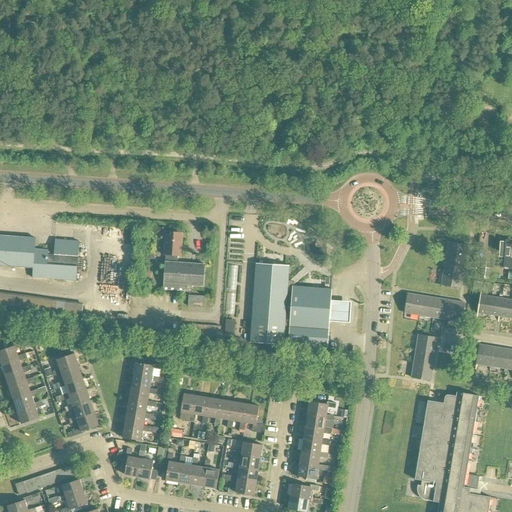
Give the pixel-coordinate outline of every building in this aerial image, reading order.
[(182,256),(184,233),(174,233),(174,236),(165,236),(164,255),(166,255),(164,290),(188,291),(188,286),(204,287),(205,265),(178,263),(179,256),(182,256)] [(0,236),(0,266),(33,269),(33,278),(47,279),(48,255),(49,251),(38,250),(35,250),(36,239),(0,236)] [(511,239),(500,239),(499,257),(496,256),(495,267),(511,267),(511,239)] [(48,255),(47,279),(76,281),(79,242),(56,240),(55,256),(48,255)] [(447,257),(466,260),(469,245),(449,242),(447,257)] [(464,274),(466,260),(447,257),(444,271),(464,274)] [(328,348),(329,329),(332,289),(293,286),(293,285),(291,282),(288,281),(289,266),(256,263),(252,323),(250,342),(328,348)] [(489,279),(490,269),(481,267),(479,278),(489,279)] [(461,288),(464,274),(444,271),(442,285),(461,288)] [(419,315),(422,295),(408,293),(405,313),(419,315)] [(433,318),(437,298),(422,295),(419,315),(433,318)] [(489,314),(491,296),(480,295),(478,313),(489,314)] [(499,316),(502,298),(491,296),(489,314),(499,316)] [(447,320),(451,300),(437,298),(433,318),(447,320)] [(510,318),(511,305),(511,299),(502,298),(499,316),(510,318)] [(451,300),(447,320),(462,322),(465,303),(451,300)] [(416,349),(436,352),(438,338),(419,334),(416,349)] [(20,358),(19,356),(16,348),(23,346),(22,341),(14,344),(15,346),(0,351),(0,359),(2,364),(20,358)] [(491,367),(494,347),(479,344),(476,364),(491,367)] [(505,369),(508,349),(494,347),(491,367),(505,369)] [(434,366),(436,352),(416,349),(414,363),(434,366)] [(24,370),(23,368),(20,360),(28,358),(26,353),(19,356),(20,358),(2,364),(6,376),(24,370)] [(61,371),(79,365),(75,353),(57,359),(61,369),(53,372),(55,376),(62,374),(61,371)] [(153,377),(153,376),(154,368),(168,370),(169,366),(154,363),(154,365),(137,362),(135,374),(153,377)] [(431,381),(434,366),(414,363),(412,377),(431,381)] [(28,382),(27,380),(24,372),(32,370),(30,365),(23,368),(24,370),(6,376),(10,388),(28,382)] [(65,383),(83,377),(79,365),(61,371),(62,374),(65,381),(57,383),(59,388),(66,386),(65,383)] [(53,375),(50,368),(44,370),(47,377),(53,375)] [(161,377),(153,376),(153,377),(135,374),(132,387),(151,390),(151,388),(152,380),(160,382),(161,377)] [(32,393),(31,392),(28,384),(36,382),(34,377),(27,380),(28,382),(10,388),(14,399),(32,393)] [(69,395),(87,389),(83,377),(65,383),(66,386),(69,394),(57,397),(58,402),(70,398),(69,395)] [(158,389),(151,388),(151,390),(132,387),(130,400),(148,403),(148,401),(149,393),(157,395),(158,389)] [(36,405),(35,404),(32,396),(40,394),(38,389),(31,392),(32,393),(14,399),(18,411),(36,405)] [(73,407),(91,401),(87,389),(69,395),(70,398),(73,405),(65,408),(67,412),(74,410),(73,407)] [(428,400),(415,479),(422,481),(421,485),(418,485),(417,490),(419,495),(424,500),(439,502),(437,511),(488,511),(491,497),(479,495),(480,490),(465,487),(480,396),(457,392),(457,398),(449,397),(447,397),(446,398),(445,399),(444,403),(428,400)] [(194,414),(197,395),(185,393),(182,412),(192,413),(190,421),(195,422),(197,414),(194,414)] [(206,416),(209,398),(208,397),(208,395),(200,394),(198,396),(197,395),(194,414),(197,414),(204,416),(203,423),(208,424),(209,416),(206,416)] [(219,418),(222,400),(209,398),(206,416),(209,416),(217,418),(215,425),(220,426),(221,418),(219,418)] [(156,402),(148,401),(148,403),(130,400),(128,412),(145,415),(146,413),(147,406),(155,407),(156,402)] [(231,420),(234,402),(222,400),(219,418),(221,418),(229,419),(228,427),(233,428),(234,420),(231,420)] [(36,405),(18,411),(22,424),(40,418),(36,408),(44,406),(42,401),(35,404),(36,405)] [(78,422),(77,419),(95,413),(91,401),(73,407),(74,410),(76,417),(69,419),(70,420),(63,422),(65,426),(78,422)] [(327,417),(327,414),(328,407),(336,408),(336,403),(328,402),(328,404),(310,401),(308,414),(327,417)] [(244,422),(247,404),(234,402),(231,420),(234,420),(241,421),(240,429),(245,430),(246,422),(244,422)] [(244,422),(246,422),(254,423),(253,431),(258,432),(259,424),(257,423),(259,406),(247,404),(244,422)] [(163,416),(146,413),(145,415),(128,412),(126,424),(144,428),(144,426),(145,418),(162,421),(163,416)] [(70,437),(75,436),(84,433),(83,431),(100,426),(95,413),(77,419),(78,422),(80,429),(73,431),(69,433),(70,437)] [(334,416),(327,414),(327,417),(308,414),(306,426),(325,429),(325,427),(326,419),(333,421),(334,416)] [(161,429),(144,426),(144,428),(126,424),(123,437),(141,440),(143,430),(160,433),(161,429)] [(332,428),(325,427),(325,429),(306,426),(304,438),(323,442),(323,439),(324,432),(332,433),(332,428)] [(183,430),(171,428),(170,436),(182,438),(183,430)] [(330,440),(323,439),(323,442),(304,438),(302,451),(321,454),(321,452),(322,444),(330,445),(330,440)] [(243,454),(261,457),(263,445),(245,442),(243,451),(235,450),(234,455),(242,457),(243,454)] [(141,451),(139,458),(141,459),(138,477),(151,479),(154,461),(144,459),(146,451),(147,445),(142,444),(141,451)] [(141,459),(139,458),(132,457),(133,449),(128,448),(127,457),(129,457),(125,475),(138,477),(141,459)] [(328,453),(321,452),(321,454),(302,451),(300,464),(319,466),(319,464),(320,457),(328,458),(328,454),(328,453)] [(182,463),(180,463),(173,461),(174,454),(169,453),(167,462),(169,462),(166,480),(179,482),(182,463)] [(207,467),(205,467),(197,466),(199,455),(194,454),(194,459),(193,465),(195,465),(191,484),(204,486),(207,467)] [(259,470),(261,457),(243,454),(242,457),(241,464),(233,463),(232,468),(240,469),(240,467),(259,470)] [(195,465),(193,465),(194,459),(186,458),(186,456),(182,455),(180,463),(182,463),(179,482),(191,484),(195,465)] [(207,467),(204,486),(216,488),(220,470),(210,468),(211,460),(206,460),(205,467),(207,467)] [(334,467),(319,464),(319,466),(300,464),(298,476),(317,479),(318,469),(333,472),(334,467)] [(65,467),(69,478),(74,476),(71,465),(65,467)] [(64,480),(69,478),(65,467),(60,469),(64,480)] [(257,482),(259,470),(240,467),(240,469),(239,476),(224,474),(223,479),(238,481),(239,479),(257,482)] [(59,482),(64,480),(60,469),(55,471),(59,482)] [(53,483),(59,482),(55,471),(50,473),(53,483)] [(48,485),(53,483),(50,473),(44,474),(48,485)] [(43,487),(48,485),(44,474),(39,476),(43,487)] [(38,489),(43,487),(39,476),(34,478),(38,489)] [(32,491),(38,489),(34,478),(29,480),(32,491)] [(67,497),(84,491),(80,479),(62,485),(66,494),(58,497),(60,502),(67,499),(67,497)] [(255,495),(257,482),(239,479),(238,481),(237,489),(229,487),(228,492),(237,494),(237,492),(255,495)] [(27,492),(32,491),(29,480),(24,481),(27,492)] [(27,492),(24,481),(23,481),(16,484),(20,495),(27,492)] [(309,499),(310,497),(311,490),(318,491),(319,486),(310,484),(310,486),(293,483),(291,496),(309,499)] [(337,489),(328,487),(325,499),(334,501),(337,489)] [(67,497),(67,499),(70,506),(62,509),(63,511),(67,511),(72,510),(72,509),(89,503),(84,491),(67,497)] [(28,511),(30,511),(29,509),(27,502),(33,500),(32,495),(24,498),(24,500),(8,505),(9,511),(28,511)] [(324,500),(310,497),(309,499),(291,496),(290,509),(307,511),(309,502),(323,504),(324,500)]
